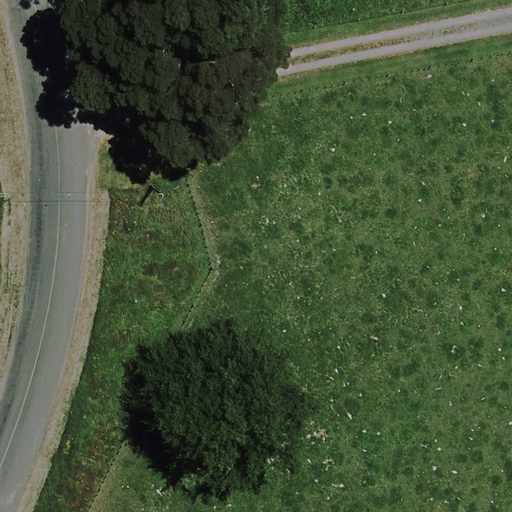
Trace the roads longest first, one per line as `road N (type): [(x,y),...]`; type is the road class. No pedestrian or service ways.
road 1 (unclassified): [(0,466),(66,285),(79,177),(22,0)]
road 2 (unknown): [(79,177),(511,73)]
